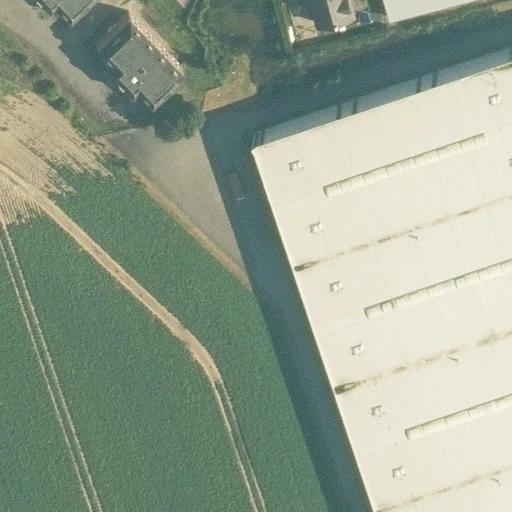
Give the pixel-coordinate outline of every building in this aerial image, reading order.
[(83,0),(44,0),(49,5),(53,0),(54,0),(69,15),(83,0)] [(350,0),(313,0),(319,22),(354,12),(350,0)] [(385,0),(390,17),(455,0),(385,0)] [(183,68),(127,11),(95,42),(110,57),(104,62),(131,89),(136,84),(151,99),(183,68)] [(511,511),(511,45),(254,132),(381,511),(511,511)]
